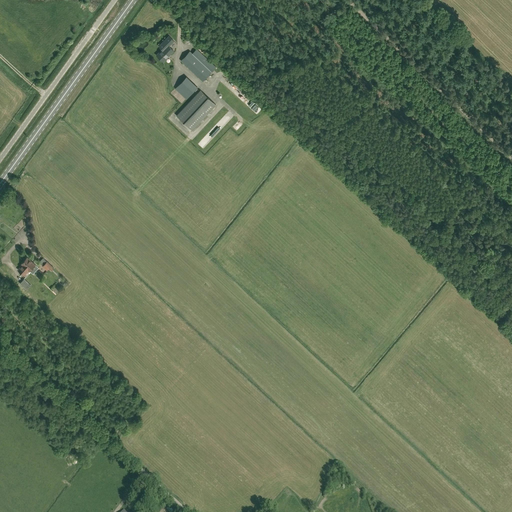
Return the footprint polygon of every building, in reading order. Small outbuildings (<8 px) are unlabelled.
[(159,46),(162,49),(156,55),(163,62),(174,51),(169,46),(174,41),(169,36),(159,46)] [(190,51),(181,61),(203,81),(216,67),(197,49),(192,54),(190,51)] [(178,92),(190,80),(186,76),(175,89),(178,92)] [(192,130),(216,105),(200,90),(176,116),(192,130)] [(35,265),(26,258),(21,264),(22,265),(18,270),(24,275),(28,270),(29,271),(35,265)] [(47,261),(44,264),(51,271),(54,268),(52,265),(47,261)] [(24,279),(20,283),(26,290),(30,286),(24,279)]
